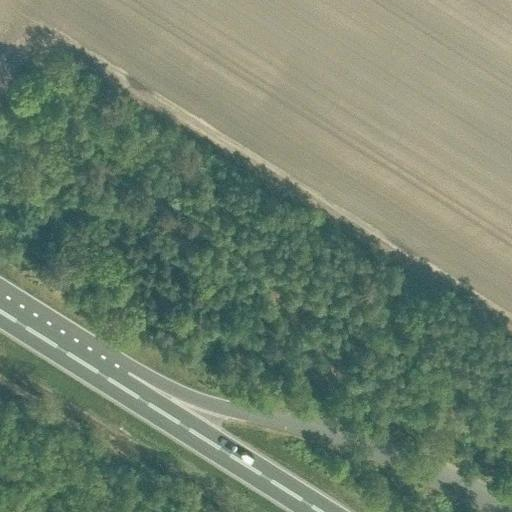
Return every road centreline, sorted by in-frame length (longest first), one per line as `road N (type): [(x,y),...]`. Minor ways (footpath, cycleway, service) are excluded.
road 1 (trunk): [(322,511),(76,358)]
road 2 (trunk): [(252,414),(136,368),(76,358)]
